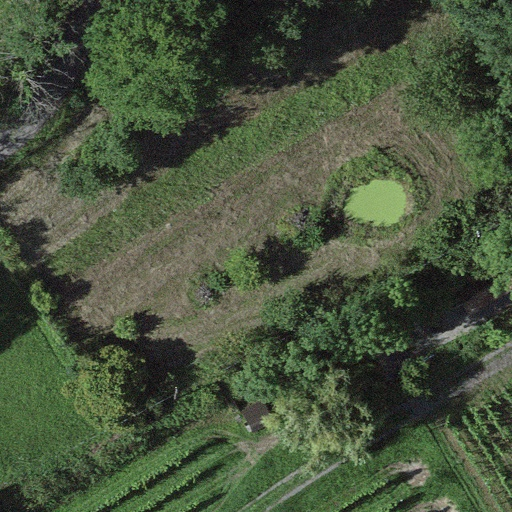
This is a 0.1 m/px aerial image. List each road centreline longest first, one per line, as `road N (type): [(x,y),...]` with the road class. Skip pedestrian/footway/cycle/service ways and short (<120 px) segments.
road 1 (track): [(511,353),(248,511)]
road 2 (unclassified): [(107,0),(103,22),(30,132),(0,151)]
